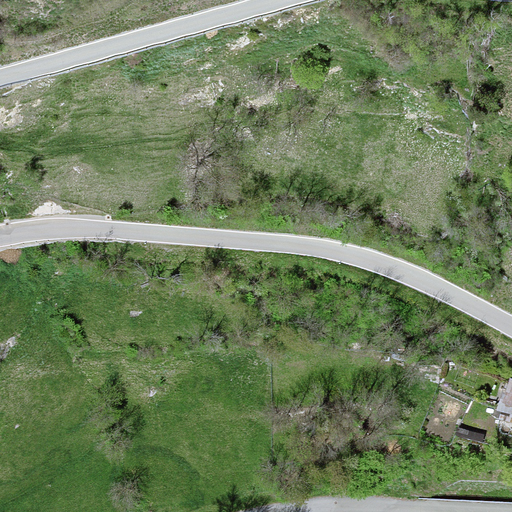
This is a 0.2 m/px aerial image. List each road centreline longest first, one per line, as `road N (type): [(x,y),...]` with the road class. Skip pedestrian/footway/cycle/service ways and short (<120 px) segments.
road 1 (unclassified): [(511,330),(376,266),(311,252),(119,235),(0,243)]
road 2 (unclassified): [(0,80),(318,0)]
road 3 (residential): [(291,511),(444,511)]
